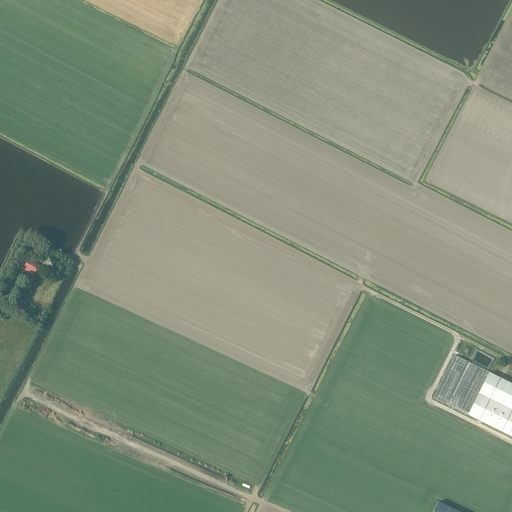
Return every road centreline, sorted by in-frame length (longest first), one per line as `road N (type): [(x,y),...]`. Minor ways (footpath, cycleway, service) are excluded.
road 1 (track): [(255,498),(401,194),(415,185),(466,84),(511,104)]
road 2 (track): [(257,511),(371,291),(456,335),(428,399),(511,442)]
road 3 (track): [(23,391),(286,511)]
road 4 (track): [(90,257),(218,0)]
road 5 (track): [(201,0),(104,194)]
road 6 (track): [(74,254),(88,262),(0,434)]
road 7 (track): [(0,140),(104,194),(74,254)]
